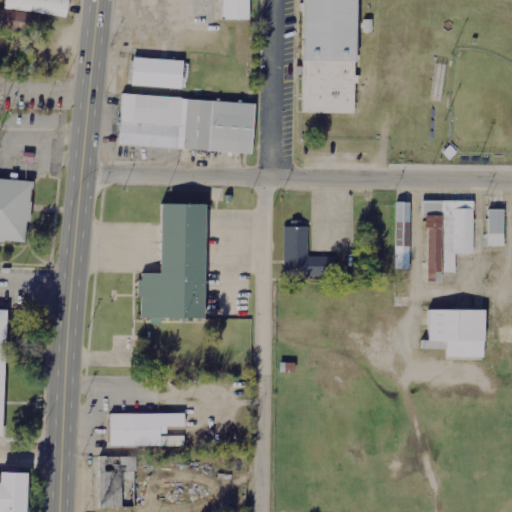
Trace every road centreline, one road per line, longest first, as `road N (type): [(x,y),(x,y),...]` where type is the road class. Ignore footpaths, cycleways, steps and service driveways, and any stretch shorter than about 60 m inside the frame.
road 1 (primary): [(64,511),(72,282),(97,0)]
road 2 (residential): [(264,511),(269,0)]
road 3 (residential): [(511,178),(82,171)]
